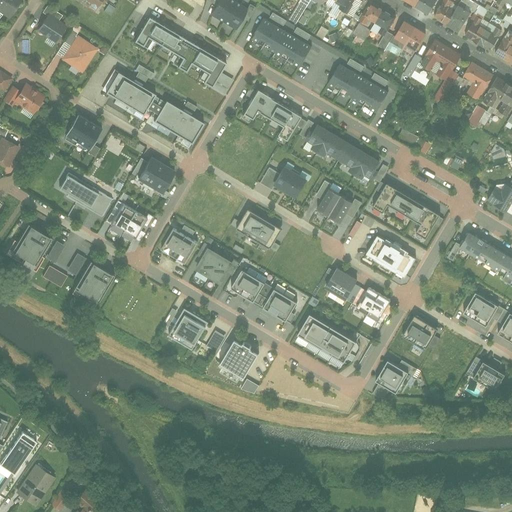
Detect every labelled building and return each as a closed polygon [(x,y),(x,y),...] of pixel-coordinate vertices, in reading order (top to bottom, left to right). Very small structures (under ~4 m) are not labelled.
[(0,0),(0,12),(10,18),(21,0),(0,0)] [(232,0),(220,0),(212,14),(223,21),(235,2),(232,0)] [(356,0),(339,0),(338,3),(350,10),(356,0)] [(407,0),(430,13),(437,0),(407,0)] [(448,0),(446,0),(436,17),(447,24),(458,6),(448,0)] [(235,2),(223,21),(235,28),(247,9),(235,2)] [(384,28),(392,16),(371,3),(360,21),(368,25),(371,20),(384,28)] [(104,10),(110,14),(114,8),(108,4),(104,10)] [(458,6),(447,24),(458,30),(469,12),(458,6)] [(38,31),(56,42),(67,25),(49,14),(38,31)] [(205,81),(212,85),(227,59),(150,16),(135,41),(144,45),(149,37),(184,57),(178,67),(187,72),(193,62),(210,72),(205,81)] [(263,17),(252,37),(277,51),(288,31),(263,17)] [(475,18),(465,34),(478,41),(487,25),(475,18)] [(416,28),(405,21),(396,37),(406,43),(416,28)] [(487,25),(478,41),(491,48),(500,32),(487,25)] [(323,39),(328,30),(321,26),(316,35),(323,39)] [(293,32),(306,38),(308,33),(295,27),(293,32)] [(494,51),(511,61),(511,46),(511,44),(511,29),(508,27),(494,51)] [(427,35),(416,28),(406,43),(417,50),(427,35)] [(288,31),(277,51),(302,65),(313,45),(288,31)] [(99,49),(77,36),(62,60),(83,73),(99,49)] [(446,78),(459,56),(434,41),(421,64),(432,70),(437,61),(442,64),(437,73),(446,78)] [(468,92),(479,98),(493,75),(472,62),(464,75),(474,81),(468,92)] [(340,63),(329,83),(354,97),(365,77),(340,63)] [(133,75),(149,82),(153,72),(138,65),(133,75)] [(0,87),(5,91),(13,78),(0,70),(0,87)] [(117,72),(105,91),(148,116),(160,97),(117,72)] [(370,79),(385,85),(387,79),(373,73),(370,79)] [(511,106),(511,86),(496,76),(487,91),(489,93),(485,100),(493,105),(498,98),(511,106)] [(365,77),(354,97),(378,110),(389,91),(365,77)] [(35,113),(46,96),(26,84),(21,91),(13,86),(4,101),(14,107),(17,102),(35,113)] [(257,89),(244,113),(253,118),(257,109),(285,125),(280,135),(289,140),(303,115),(257,89)] [(160,97),(149,117),(192,142),(204,122),(160,97)] [(475,127),(478,122),(483,124),(490,113),(477,104),(466,121),(475,127)] [(90,149),(102,128),(77,114),(65,134),(90,149)] [(367,175),(374,179),(384,162),(317,124),(310,119),(301,135),(309,140),(315,143),(312,148),(327,156),(329,153),(352,166),(350,171),(364,179),(367,175)] [(402,128),(397,137),(412,145),(417,136),(402,128)] [(0,162),(10,167),(20,147),(2,138),(0,141),(0,162)] [(426,153),(430,143),(423,140),(419,151),(426,153)] [(496,144),(489,155),(498,160),(505,150),(496,144)] [(138,179),(163,193),(176,170),(152,156),(138,179)] [(450,166),(458,169),(461,158),(453,156),(450,166)] [(493,165),(508,164),(508,157),(493,158),(493,165)] [(276,185),(298,198),(309,179),(286,166),(281,174),(270,168),(261,183),(273,190),(276,185)] [(67,196),(102,216),(112,197),(69,173),(60,189),(68,194),(67,196)] [(388,183),(374,206),(384,212),(390,203),(423,223),(418,231),(427,236),(440,213),(388,183)] [(488,200),(509,212),(511,205),(511,185),(508,184),(504,190),(496,186),(488,200)] [(329,188),(317,209),(329,215),(342,195),(329,188)] [(342,195),(329,215),(341,222),(354,202),(342,195)] [(112,224),(135,237),(147,218),(124,205),(112,224)] [(248,205),(234,229),(272,250),(285,227),(248,205)] [(353,237),(360,222),(355,220),(348,234),(353,237)] [(51,238),(28,224),(12,251),(35,265),(51,238)] [(492,239),(470,226),(457,247),(480,260),(492,239)] [(162,249),(187,263),(199,243),(174,228),(162,249)] [(405,277),(416,258),(379,236),(367,255),(405,277)] [(511,256),(511,250),(492,239),(480,260),(502,273),(511,256)] [(53,240),(44,259),(54,263),(62,244),(53,240)] [(209,246),(196,268),(221,284),(235,262),(209,246)] [(511,256),(502,273),(511,279),(511,256)] [(113,274),(90,261),(74,289),(97,302),(113,274)] [(50,265),(43,276),(61,287),(68,276),(50,265)] [(264,307),(287,320),(298,302),(275,288),(266,283),(243,269),(232,288),(255,302),(260,293),(269,298),(264,307)] [(338,269),(327,288),(347,300),(359,281),(338,269)] [(370,315),(381,296),(369,289),(358,308),(370,315)] [(483,297),(475,292),(464,312),(472,316),(483,297)] [(382,322),(393,303),(381,296),(370,315),(382,322)] [(491,301),(483,297),(472,316),(480,321),(491,301)] [(499,305),(491,301),(480,321),(489,325),(499,305)] [(185,308),(169,335),(194,349),(210,322),(185,308)] [(299,333),(346,360),(358,341),(311,313),(299,333)] [(511,313),(510,313),(499,332),(511,339),(511,313)] [(415,319),(403,338),(426,352),(437,332),(415,319)] [(214,349),(221,334),(213,330),(206,345),(214,349)] [(261,355),(236,339),(219,365),(244,381),(261,355)] [(387,359),(375,379),(396,391),(408,371),(387,359)] [(508,372),(484,359),(473,379),(497,392),(508,372)] [(480,395),(484,389),(470,380),(466,387),(480,395)] [(15,474),(37,442),(23,433),(1,464),(15,474)] [(55,479),(36,466),(19,493),(38,505),(55,479)] [(82,507),(76,511),(106,511),(110,509),(87,487),(74,500),(82,507)] [(70,493),(62,488),(51,505),(58,510),(70,493)]
